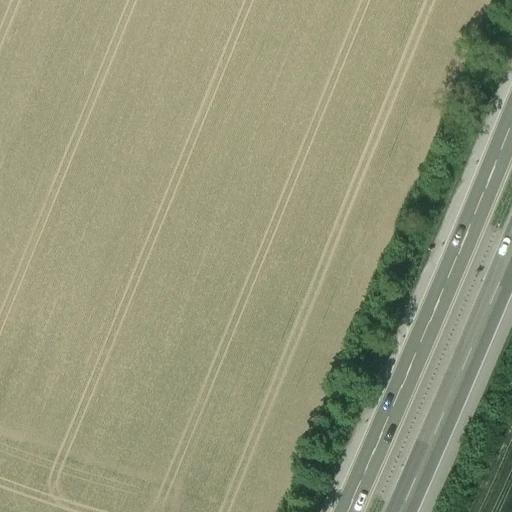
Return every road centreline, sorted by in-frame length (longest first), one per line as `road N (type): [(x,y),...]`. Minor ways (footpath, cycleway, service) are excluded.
road 1 (motorway): [(511,129),(346,511)]
road 2 (motorway): [(398,511),(511,253)]
